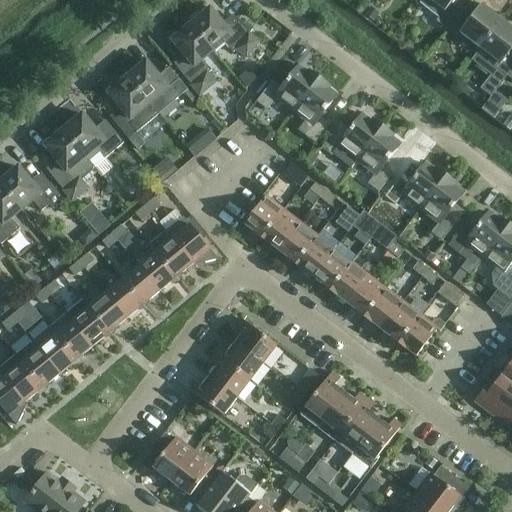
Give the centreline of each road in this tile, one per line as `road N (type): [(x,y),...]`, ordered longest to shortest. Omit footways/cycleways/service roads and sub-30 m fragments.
road 1 (residential): [(92,468),(247,271),(511,470)]
road 2 (residential): [(511,190),(266,0)]
road 3 (residential): [(178,0),(0,146)]
